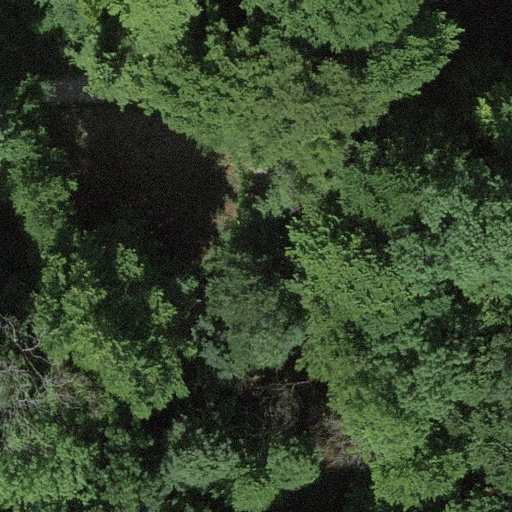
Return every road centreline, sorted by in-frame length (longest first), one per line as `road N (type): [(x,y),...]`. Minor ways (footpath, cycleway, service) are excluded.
road 1 (track): [(0,478),(76,429),(243,286),(269,255),(280,219),(279,183),(248,121),(195,95),(71,88),(0,95)]
road 2 (track): [(269,255),(328,282),(377,355),(374,511)]
